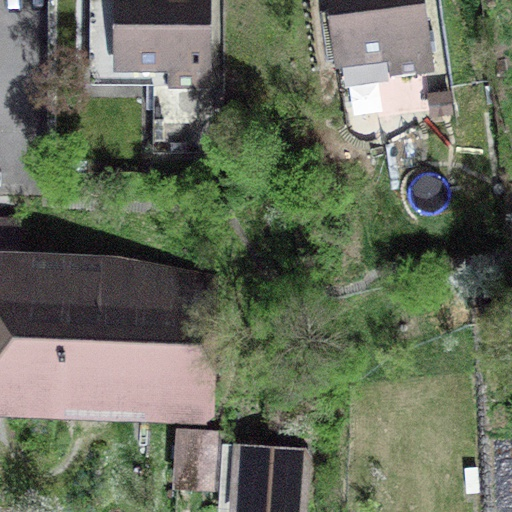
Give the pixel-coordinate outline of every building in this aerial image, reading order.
[(93,36),(93,0),(58,0),(58,36),(93,36)] [(93,0),(93,36),(93,68),(121,67),(169,68),(169,86),(203,86),(203,0),(93,0)] [(331,0),(341,63),(387,57),(390,76),(425,70),(415,0),(331,0)] [(93,36),(58,36),(58,132),(120,133),(121,67),(93,68),(93,36)] [(165,122),(165,152),(202,152),(202,123),(165,122)] [(120,133),(58,132),(57,164),(62,164),(61,192),(119,193),(120,133)] [(4,201),(0,201),(0,279),(15,280),(16,259),(16,227),(4,227),(4,201)] [(15,280),(11,398),(14,398),(14,418),(68,419),(69,401),(207,405),(212,288),(106,283),(107,264),(113,263),(115,230),(85,229),(84,260),(49,258),(50,230),(24,229),(22,257),(16,259),(15,280)] [(182,446),(178,486),(218,490),(221,450),(182,446)] [(244,455),(239,511),(250,511),(299,511),(304,460),(244,455)]
